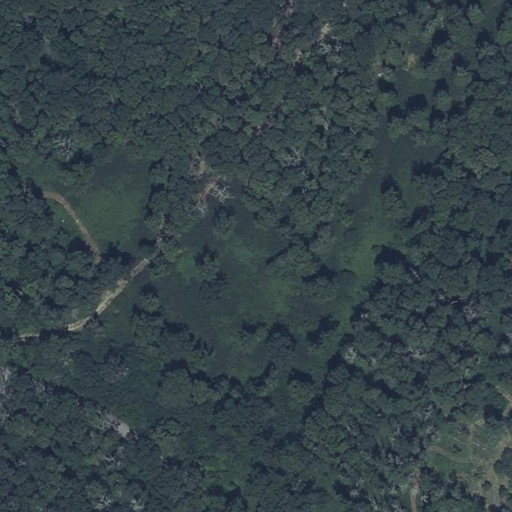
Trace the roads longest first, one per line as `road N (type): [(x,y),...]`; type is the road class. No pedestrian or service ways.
road 1 (tertiary): [(0,369),(123,429),(234,511)]
road 2 (track): [(0,336),(51,337),(84,327),(166,238)]
